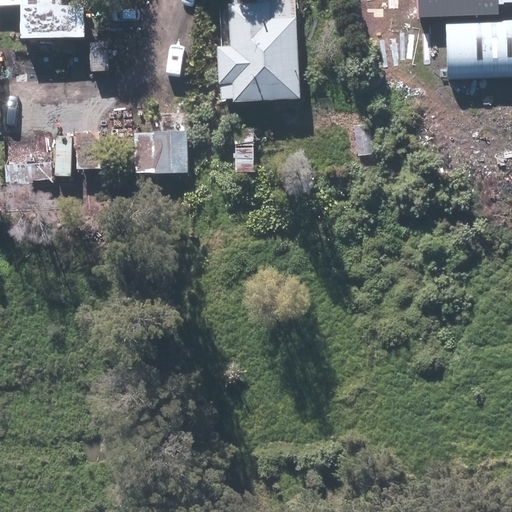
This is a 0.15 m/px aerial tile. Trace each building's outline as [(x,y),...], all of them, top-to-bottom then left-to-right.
[(68,0),(27,0),(29,39),(93,37),(92,7),(69,8),(68,0)] [(227,49),(230,105),(309,99),(302,0),(238,0),(239,4),(236,5),(239,49),(227,49)] [(511,0),(423,0),(424,19),(506,15),(505,4),(511,3),(511,0)] [(511,22),(449,26),(452,81),(511,78),(511,22)] [(64,78),(30,89),(37,110),(71,99),(64,78)] [(23,112),(6,111),(3,144),(20,146),(23,112)] [(235,129),(236,172),(260,172),(259,129),(235,129)] [(159,173),(190,173),(189,130),(159,131),(159,173)] [(53,162),(31,166),(35,186),(56,182),(53,162)]
